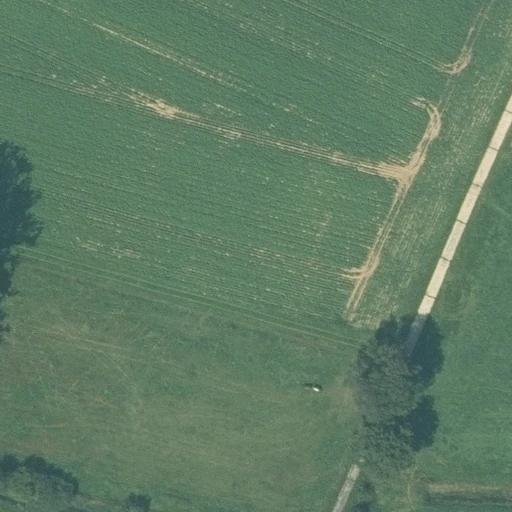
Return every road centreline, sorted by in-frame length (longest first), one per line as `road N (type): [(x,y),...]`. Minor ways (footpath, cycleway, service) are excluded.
road 1 (track): [(332,511),(511,110)]
road 2 (track): [(382,511),(511,510)]
